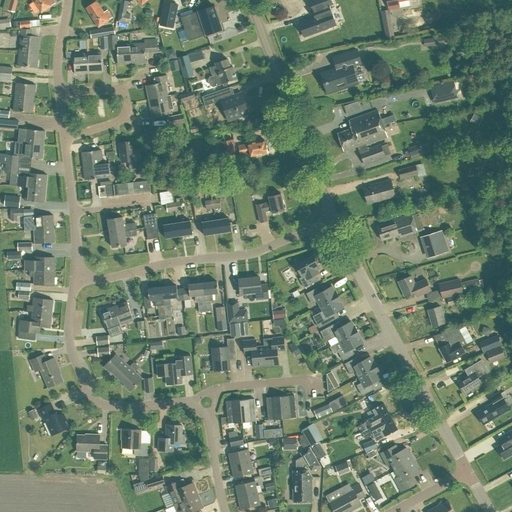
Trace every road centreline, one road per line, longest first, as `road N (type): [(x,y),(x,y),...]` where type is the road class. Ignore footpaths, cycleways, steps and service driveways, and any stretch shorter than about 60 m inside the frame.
road 1 (tertiary): [(467,471),(331,217)]
road 2 (residential): [(331,217),(246,255),(77,277)]
road 3 (tertiary): [(331,217),(250,0)]
road 4 (residential): [(190,405),(112,406),(90,395),(69,350),(77,277)]
road 5 (residential): [(63,134),(112,123),(125,108),(112,89),(58,93)]
road 6 (residential): [(77,277),(63,134)]
